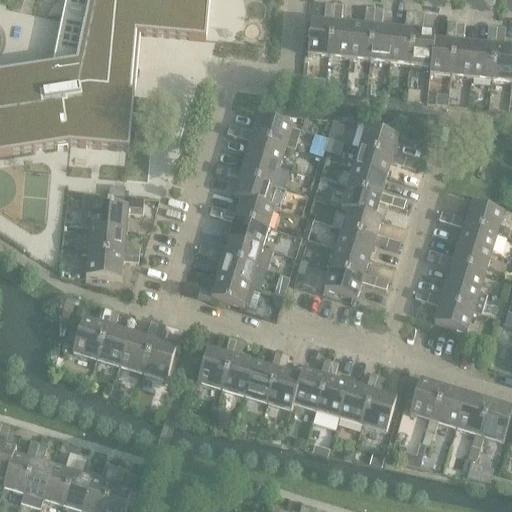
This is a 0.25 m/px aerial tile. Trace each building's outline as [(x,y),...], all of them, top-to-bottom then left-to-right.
[(66,0),(52,70),(0,77),(0,159),(68,149),(129,155),(140,38),(206,44),(209,0),(66,0)] [(308,59),(329,61),(334,9),(326,8),(324,26),(311,25),(308,59)] [(343,10),(334,9),(329,61),(350,63),(353,29),(341,28),(343,10)] [(364,30),(353,29),(350,63),(370,65),(375,13),(366,12),(364,30)] [(384,14),(375,13),(370,65),(390,67),(393,33),(382,32),(384,14)] [(405,34),(393,33),(390,67),(410,69),(416,17),(407,16),(405,34)] [(424,18),(416,17),(410,69),(431,71),(434,44),(435,37),(423,36),(424,18)] [(446,45),(434,44),(431,71),(430,78),(451,80),(457,28),(448,27),(446,45)] [(465,29),(457,28),(451,80),(472,82),(475,48),(464,47),(465,29)] [(487,49),(475,48),(472,82),(492,84),(497,32),(488,31),(487,49)] [(506,33),(497,32),(492,84),(511,86),(511,51),(504,51),(506,33)] [(314,82),(313,94),(324,95),(326,83),(314,82)] [(371,86),(370,98),(377,99),(378,87),(371,86)] [(295,155),(302,134),(292,131),(259,121),(254,137),(242,133),(239,142),(251,146),(253,141),(286,152),(295,155)] [(230,130),(229,134),(227,138),(239,142),(242,133),(230,130)] [(393,163),(394,158),(399,142),(366,132),(359,130),(353,150),(360,152),(393,163)] [(253,141),(251,146),(247,161),(280,171),(286,152),(253,141)] [(393,163),(360,152),(354,172),(387,182),(391,167),(404,171),(406,162),(394,158),(393,163)] [(280,171),(247,161),(242,176),(230,172),(227,181),(240,185),(241,180),(274,191),(280,171)] [(418,166),(406,162),(404,171),(416,174),(418,166)] [(215,177),(227,181),(230,172),(218,169),(215,177)] [(387,182),(354,172),(348,191),(381,202),(382,197),(387,182)] [(274,191),(241,180),(240,185),(234,201),(241,203),(268,210),(274,191)] [(109,198),(109,201),(123,201),(125,202),(126,192),(124,192),(110,191),(109,198)] [(381,202),(348,191),(342,212),(348,213),(375,222),(375,221),(379,206),(392,210),(394,201),(382,197),(381,202)] [(406,205),(394,201),(392,210),(404,213),(406,205)] [(268,210),(241,203),(237,218),(225,214),(222,223),(234,227),(235,222),(268,233),(275,212),(268,210)] [(93,207),(90,232),(126,235),(128,218),(143,220),(144,213),(128,211),(128,210),(93,207)] [(471,208),(466,224),(454,220),(451,229),(464,233),(465,228),(498,239),(504,218),(471,208)] [(210,219),(222,223),(225,214),(213,211),(210,219)] [(375,222),(348,213),(342,233),(375,244),(377,239),(382,223),(375,221),(375,222)] [(439,225),(451,229),(454,220),(442,217),(439,225)] [(235,222),(234,227),(229,242),(262,252),(268,233),(235,222)] [(465,228),(464,233),(459,248),(492,258),(498,239),(465,228)] [(126,235),(90,232),(88,256),(139,261),(140,253),(124,252),(126,235)] [(375,244),(342,233),(336,253),(369,263),(374,248),(386,252),(389,243),(377,239),(375,244)] [(262,252),(229,242),(225,257),(213,253),(210,262),(222,266),(223,262),(256,272),(262,252)] [(401,247),(389,243),(386,252),(398,255),(401,247)] [(492,258),(459,248),(454,263),(442,259),(439,268),(451,272),(453,267),(486,277),(492,258)] [(213,253),(201,250),(199,254),(198,258),(210,262),(213,253)] [(369,263),(336,253),(330,273),(363,283),(365,278),(369,263)] [(139,261),(88,256),(86,281),(122,284),(123,266),(139,268),(139,261)] [(427,264),(439,268),(442,259),(430,256),(427,264)] [(256,272),(223,262),(222,266),(218,281),(250,291),(256,272)] [(453,267),(451,272),(447,287),(480,297),(486,277),(453,267)] [(363,283),(330,273),(324,293),(357,303),(362,287),(374,291),(377,282),(365,278),(363,283)] [(250,291),(218,281),(213,296),(201,292),(198,301),(210,305),(211,302),(244,312),(250,291)] [(389,286),(377,282),(374,291),(386,294),(389,286)] [(480,297),(447,287),(442,302),(430,298),(427,307),(439,311),(441,306),(474,316),(480,297)] [(415,303),(427,307),(430,298),(418,294),(415,303)] [(474,316),(441,306),(439,311),(434,327),(468,337),(474,316)] [(73,357),(97,364),(112,315),(105,313),(101,328),(83,322),(73,357)] [(119,317),(112,315),(97,364),(120,371),(131,337),(114,332),(119,317)] [(147,342),(131,337),(120,371),(143,378),(158,329),(151,327),(147,342)] [(165,331),(158,329),(143,378),(167,385),(177,351),(160,346),(165,331)] [(198,387),(222,394),(237,345),(230,343),(225,358),(208,352),(198,387)] [(244,347),(237,345),(222,394),(245,401),(255,367),(239,362),(244,347)] [(271,372),(255,367),(245,401),(268,408),(283,359),(276,357),(271,372)] [(289,361),(283,359),(268,408),(292,415),(294,408),(293,408),(301,381),(285,376),(289,361)] [(320,379),(303,374),(301,381),(293,408),(294,408),(317,415),(332,366),(325,364),(320,379)] [(338,368),(332,366),(317,415),(340,422),(350,388),(334,383),(338,368)] [(366,393),(350,388),(340,422),(363,429),(377,380),(371,378),(366,393)] [(384,382),(377,380),(363,429),(387,437),(397,403),(380,397),(384,382)] [(410,418),(430,425),(426,437),(435,439),(438,427),(434,426),(444,392),(420,384),(410,418)] [(467,399),(444,392),(434,426),(438,427),(457,433),(467,399)] [(467,399),(457,433),(475,439),(472,451),(480,453),(484,441),(480,440),(490,406),(467,399)] [(511,420),(511,412),(490,406),(480,440),(484,441),(504,447),(511,420)] [(10,431),(2,429),(0,434),(0,482),(6,485),(14,459),(15,459),(17,452),(5,448),(10,431)] [(435,439),(426,437),(422,449),(431,451),(435,439)] [(297,442),(294,451),(304,454),(306,445),(297,442)] [(26,462),(15,459),(14,459),(6,485),(4,492),(24,498),(40,448),(31,445),(26,462)] [(38,511),(41,511),(44,504),(54,471),(43,468),(48,450),(40,448),(24,498),(22,507),(38,511)] [(480,453),(472,451),(468,463),(477,465),(480,453)] [(323,453),(320,459),(327,461),(328,460),(330,455),(323,452),(323,453)] [(65,474),(54,471),(44,504),(63,510),(79,460),(70,457),(65,474)] [(87,462),(79,460),(63,510),(69,511),(83,511),(93,483),(82,480),(87,462)] [(104,486),(93,483),(83,511),(105,511),(118,472),(109,469),(104,486)] [(127,511),(133,495),(121,492),(126,474),(118,472),(105,511),(127,511)]
